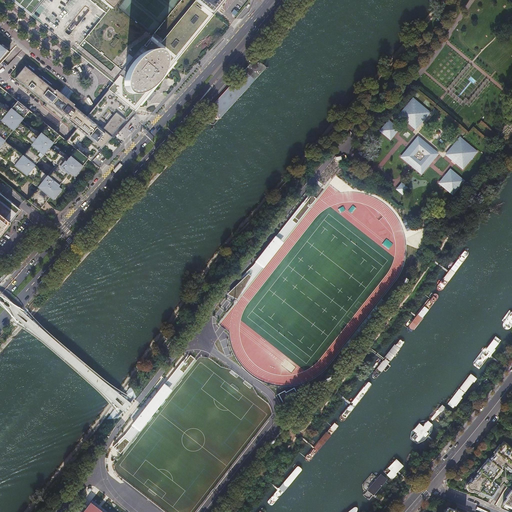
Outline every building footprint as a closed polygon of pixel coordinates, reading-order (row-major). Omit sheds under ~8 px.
[(11,0),(16,3),(50,31),(55,34),(66,44),(79,55),(84,59),(95,68),(97,69),(98,70),(100,72),(105,76),(108,78),(113,83),(111,86),(108,89),(135,111),(136,109),(148,94),(172,66),(213,15),(212,14),(194,0),(11,0)] [(194,0),(212,14),(213,15),(223,3),(225,0),(194,0)] [(0,62),(10,52),(0,44),(0,62)] [(253,56),(206,111),(213,115),(218,120),(264,68),(259,62),(253,56)] [(55,90),(25,66),(15,78),(43,102),(45,103),(43,106),(61,121),(63,119),(76,129),(70,137),(66,141),(76,149),(88,159),(90,160),(92,157),(100,148),(101,149),(108,141),(107,140),(107,139),(108,139),(109,140),(111,137),(91,121),(87,117),(83,114),(84,114),(73,105),(74,104),(69,100),(65,96),(60,92),(56,89),(55,90)] [(60,92),(69,100),(75,93),(66,86),(60,92)] [(132,114),(135,111),(108,89),(102,97),(110,103),(120,111),(115,117),(123,124),(126,120),(132,114)] [(118,129),(119,129),(121,127),(123,124),(115,117),(120,111),(110,103),(102,97),(97,102),(96,105),(93,108),(98,113),(118,129)] [(414,98),(400,115),(416,128),(430,111),(414,98)] [(32,194),(27,200),(39,210),(43,204),(46,201),(49,197),(53,199),(60,189),(57,187),(69,173),(74,176),(88,159),(76,149),(69,158),(51,145),(59,135),(47,126),(40,134),(21,120),(29,110),(17,101),(10,110),(0,102),(0,118),(2,120),(0,121),(0,156),(28,180),(29,179),(38,187),(32,194)] [(86,116),(84,114),(83,114),(87,117),(91,121),(96,115),(98,113),(93,108),(91,110),(86,116)] [(96,115),(91,121),(111,137),(118,129),(98,113),(96,115)] [(389,121),(381,130),(391,138),(399,129),(389,121)] [(419,136),(403,156),(423,172),(439,153),(419,136)] [(461,137),(447,153),(464,167),(477,150),(461,137)] [(452,169),(441,182),(454,193),(465,180),(452,169)] [(403,183),(398,188),(403,193),(408,188),(403,183)] [(231,293),(238,298),(265,264),(309,207),(317,197),(313,193),(307,200),(305,198),(248,271),(249,272),(248,273),(242,279),(231,293)] [(0,232),(9,221),(0,213),(0,204),(14,216),(19,209),(0,194),(0,232)] [(0,213),(9,221),(14,216),(0,204),(0,213)] [(510,329),(511,328),(511,326),(511,311),(511,312),(509,311),(502,321),(504,322),(503,324),(502,326),(504,329),(506,330),(508,330),(510,329)] [(473,365),(478,370),(501,341),(495,337),(486,348),(484,348),(473,363),(473,365)] [(150,406),(122,440),(128,445),(156,410),(183,375),(177,371),(167,383),(150,406)] [(458,388),(446,405),(454,410),(467,394),(466,393),(476,379),(470,375),(459,389),(458,388)] [(450,413),(444,409),(433,424),(439,428),(450,413)] [(432,433),(433,426),(427,421),(420,422),(411,433),(410,439),(417,445),(425,442),(432,433)] [(511,447),(507,444),(507,443),(504,440),(500,444),(497,448),(498,449),(497,450),(496,449),(495,450),(493,452),(494,453),(492,456),(491,456),(490,458),(490,459),(488,458),(477,472),(478,473),(477,474),(477,473),(476,475),(475,476),(474,478),(473,479),(472,478),(470,480),(468,482),(467,484),(467,486),(467,488),(468,489),(469,491),(470,491),(472,492),(474,492),(478,493),(478,495),(481,496),(484,497),(484,496),(486,496),(486,497),(488,498),(488,497),(490,498),(489,498),(491,499),(492,499),(493,499),(501,487),(500,486),(498,484),(498,485),(497,484),(497,483),(496,482),(495,483),(493,481),(495,478),(496,479),(503,470),(502,469),(504,466),(511,472),(511,471),(511,447)] [(404,461),(416,446),(408,441),(397,456),(404,461)] [(404,465),(397,459),(391,465),(390,465),(383,472),(391,480),(404,465)] [(372,499),(387,480),(377,471),(375,474),(373,473),(363,484),(364,489),(366,492),(365,494),(372,499)] [(507,498),(503,503),(511,507),(511,490),(506,497),(507,498)] [(104,511),(91,502),(83,511),(104,511)]
